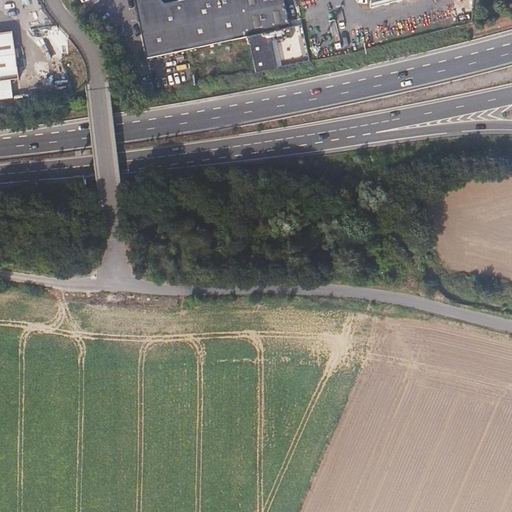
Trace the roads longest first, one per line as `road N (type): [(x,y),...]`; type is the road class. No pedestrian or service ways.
road 1 (unclassified): [(98,86),(120,285),(373,295),(511,327)]
road 2 (trunk): [(511,51),(162,124),(0,146)]
road 3 (trunk): [(0,174),(376,127)]
road 4 (trunk): [(376,127),(511,94)]
road 5 (trunk): [(376,127),(511,124)]
